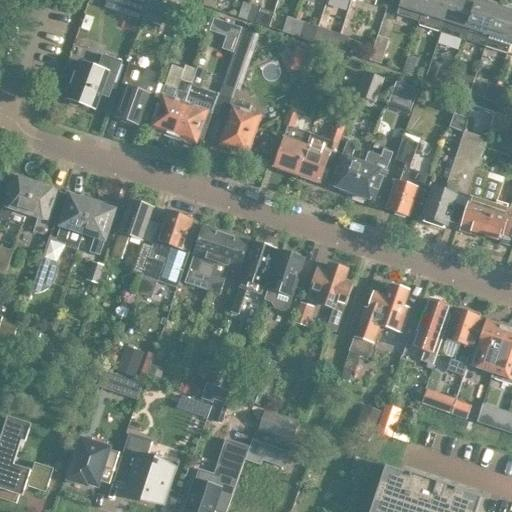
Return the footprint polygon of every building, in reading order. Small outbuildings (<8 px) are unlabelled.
[(119,0),(143,8),(145,0),(119,0)] [(148,0),(142,18),(161,24),(168,4),(156,0),(148,0)] [(246,20),(251,3),(241,0),(240,0),(235,16),(246,20)] [(418,21),(424,0),(399,0),(398,5),(396,13),(418,21)] [(424,0),(421,13),(418,21),(417,24),(439,31),(449,0),(424,0)] [(461,38),(473,0),(449,0),(439,31),(461,38)] [(484,45),(496,6),(494,6),(496,2),(489,0),(486,0),(485,3),(476,0),(473,0),(461,38),(484,45)] [(260,6),(251,3),(246,20),(254,23),(260,6)] [(506,53),(511,33),(511,11),(496,6),(484,45),(506,53)] [(210,18),(191,11),(184,31),(204,37),(210,18)] [(290,34),(295,18),(286,15),(281,31),(290,34)] [(213,18),(209,30),(225,35),(221,47),(233,51),(237,40),(238,37),(241,28),(232,25),(213,18)] [(303,20),(295,18),(290,34),(297,37),(303,20)] [(334,49),(340,32),(332,30),(326,46),(334,49)] [(347,35),(340,32),(334,49),(342,52),(347,35)] [(377,34),(369,59),(380,63),(389,38),(377,34)] [(233,51),(219,91),(236,97),(254,45),(237,40),(233,51)] [(316,52),(308,49),(304,60),(312,63),(316,52)] [(78,59),(64,96),(68,98),(69,102),(75,104),(79,102),(94,107),(99,92),(107,95),(121,60),(102,53),(97,66),(78,59)] [(408,54),(402,72),(410,74),(416,57),(408,54)] [(124,88),(115,115),(118,116),(119,119),(124,121),(127,120),(137,123),(148,94),(152,96),(160,73),(127,62),(119,86),(124,88)] [(430,81),(446,86),(452,69),(436,64),(430,81)] [(383,75),(365,69),(356,94),(374,100),(383,75)] [(474,76),(452,69),(446,86),(468,94),(474,76)] [(189,88),(172,135),(195,143),(206,111),(211,113),(218,94),(199,88),(204,75),(194,72),(189,88)] [(389,102),(410,109),(418,88),(397,81),(389,102)] [(481,98),(491,101),(496,84),(487,81),(481,98)] [(496,84),(491,101),(498,104),(504,86),(496,84)] [(150,127),(172,135),(189,88),(179,85),(175,94),(163,89),(160,99),(150,127)] [(251,109),(245,107),(247,101),(236,97),(233,104),(231,103),(225,119),(228,120),(220,144),(247,153),(260,114),(250,111),(251,109)] [(472,104),(458,99),(454,112),(467,116),(472,104)] [(282,122),(287,124),(273,165),(296,173),(306,145),(310,133),(293,127),(298,114),(286,110),(282,122)] [(509,116),(493,111),(489,125),(505,130),(509,116)] [(310,133),(306,145),(296,173),(319,181),(327,158),(331,159),(346,119),(337,115),(333,127),(330,125),(325,139),(310,133)] [(468,194),(488,138),(488,137),(465,130),(445,189),(432,185),(422,215),(446,224),(458,190),(468,194)] [(387,207),(410,215),(419,188),(422,189),(427,173),(409,167),(417,141),(402,136),(395,157),(406,161),(399,181),(396,180),(387,207)] [(488,138),(468,194),(472,195),(464,218),(472,221),(469,230),(484,235),(495,203),(503,181),(488,176),(490,172),(477,167),(488,138)] [(330,185),(353,192),(364,161),(350,156),(355,143),(346,140),(330,185)] [(353,192),(375,200),(392,151),(383,148),(380,155),(367,151),(364,161),(353,192)] [(0,224),(7,227),(9,222),(21,225),(25,213),(35,182),(11,175),(1,205),(2,205),(0,210),(0,224)] [(43,234),(47,220),(48,220),(58,190),(35,182),(25,213),(37,217),(33,228),(35,228),(34,231),(43,234)] [(511,191),(506,207),(495,203),(484,235),(500,240),(502,232),(510,235),(511,230),(511,191)] [(55,268),(54,261),(63,245),(76,249),(81,234),(92,200),(69,193),(58,226),(59,226),(55,236),(48,234),(30,290),(33,292),(39,291),(43,289),(47,287),(51,283),(53,278),(55,272),(55,268)] [(121,257),(128,235),(141,239),(153,207),(130,198),(118,231),(117,231),(110,253),(121,257)] [(99,254),(103,241),(104,241),(115,208),(92,200),(81,234),(93,237),(88,251),(99,254)] [(167,210),(157,238),(154,237),(141,275),(176,287),(189,249),(182,248),(191,219),(167,210)] [(183,281),(206,289),(225,231),(203,224),(192,254),(183,281)] [(225,231),(206,289),(219,293),(228,266),(238,270),(248,239),(225,231)] [(129,268),(141,272),(150,245),(139,241),(129,268)] [(253,241),(242,270),(237,286),(260,294),(266,278),(276,247),(253,241)] [(0,271),(4,273),(12,249),(0,245),(0,271)] [(303,257),(280,250),(266,290),(263,299),(270,301),(273,307),(281,310),(286,308),(303,257)] [(95,282),(101,264),(91,261),(85,279),(95,282)] [(337,302),(344,304),(346,305),(354,281),(344,278),(347,268),(329,262),(326,270),(317,266),(310,290),(319,293),(317,302),(335,308),(337,302)] [(367,356),(372,342),(373,342),(380,325),(400,332),(410,306),(403,304),(408,289),(390,283),(386,295),(373,290),(367,306),(364,305),(353,335),(348,350),(367,356)] [(434,299),(429,298),(425,312),(423,311),(417,328),(416,328),(410,343),(424,348),(420,358),(427,360),(425,365),(430,367),(450,313),(446,311),(448,304),(445,303),(444,300),(437,298),(434,299)] [(308,323),(314,303),(303,299),(296,319),(308,323)] [(447,338),(459,342),(454,358),(450,357),(446,368),(463,374),(470,352),(472,346),(480,316),(469,312),(470,309),(460,306),(459,308),(456,307),(447,338)] [(0,319),(0,333),(12,338),(17,322),(1,317),(0,319)] [(482,368),(492,372),(507,325),(498,322),(498,319),(491,317),(488,319),(485,318),(469,364),(482,368)] [(492,372),(491,376),(511,383),(511,326),(507,325),(492,372)] [(29,346),(41,350),(47,331),(35,328),(29,346)] [(51,345),(45,343),(43,352),(48,354),(51,345)] [(115,374),(130,380),(141,352),(125,346),(115,374)] [(136,381),(141,382),(152,353),(147,351),(136,381)] [(275,362),(260,357),(245,398),(260,404),(275,362)] [(145,375),(158,380),(162,367),(150,362),(145,375)] [(101,370),(95,385),(112,391),(117,376),(101,370)] [(191,383),(187,392),(197,396),(201,387),(191,383)] [(205,383),(200,399),(211,403),(212,399),(216,387),(205,383)] [(449,412),(450,410),(453,399),(425,389),(421,401),(420,402),(449,412)] [(210,405),(205,417),(218,421),(224,404),(212,399),(211,403),(210,405)] [(450,410),(449,412),(465,417),(466,416),(469,405),(453,399),(450,410)] [(199,400),(194,413),(205,417),(210,405),(199,400)] [(262,408),(247,402),(239,422),(255,428),(262,408)] [(352,431),(368,437),(379,411),(363,404),(352,431)] [(262,408),(255,427),(290,438),(296,420),(262,408)] [(497,409),(492,424),(501,427),(506,412),(497,409)] [(511,414),(506,412),(501,427),(502,427),(511,430),(511,414)] [(53,468),(34,462),(32,467),(31,470),(25,468),(11,463),(15,454),(16,454),(18,451),(25,428),(0,419),(0,448),(1,449),(0,450),(0,496),(16,502),(22,483),(45,491),(53,468)] [(129,433),(114,478),(128,483),(125,491),(161,502),(173,466),(145,457),(151,440),(129,433)] [(81,439),(69,477),(85,482),(86,480),(95,483),(101,466),(112,470),(118,451),(81,439)] [(198,467),(182,511),(211,511),(213,509),(222,511),(224,511),(246,448),(227,442),(217,474),(213,472),(198,467)] [(254,443),(248,460),(262,465),(263,461),(284,467),(288,454),(254,443)] [(351,465),(354,466),(358,468),(363,456),(355,453),(351,465)] [(384,465),(368,511),(474,511),(480,496),(455,488),(456,487),(409,471),(409,473),(384,465)]
